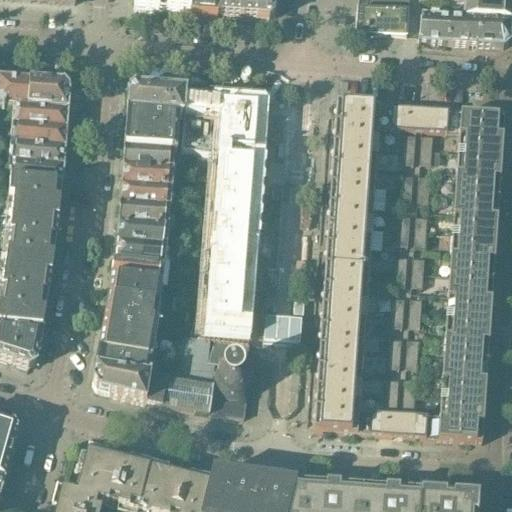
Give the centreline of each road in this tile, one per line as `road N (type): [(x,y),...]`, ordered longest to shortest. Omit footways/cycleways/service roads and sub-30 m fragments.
road 1 (residential): [(275,458),(302,66)]
road 2 (residential): [(98,50),(104,75),(93,211),(77,246),(49,412)]
road 3 (residential): [(511,182),(491,473)]
road 4 (residential): [(49,412),(275,458)]
road 5 (residential): [(275,458),(491,473)]
road 6 (residential): [(302,66),(511,82)]
road 7 (residential): [(98,50),(302,66)]
